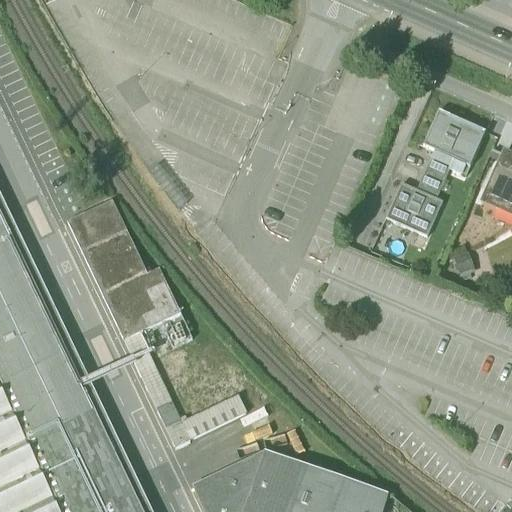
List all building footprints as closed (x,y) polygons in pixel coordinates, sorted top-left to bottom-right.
[(485,135),(438,114),(423,149),(434,154),(430,163),(449,172),(453,163),(469,170),(485,135)] [(511,158),(504,155),(481,205),(483,206),(483,204),(496,210),(495,211),(496,212),(498,207),(511,211),(511,158)] [(449,172),(430,163),(425,174),(445,182),(449,172)] [(445,182),(425,174),(420,184),(440,193),(445,182)] [(440,193),(420,184),(416,194),(401,187),(386,222),(427,240),(442,205),(436,202),(440,193)] [(147,278),(112,205),(67,226),(124,345),(139,337),(180,318),(159,273),(147,278)] [(138,511),(0,223),(0,511),(138,511)] [(139,337),(124,345),(175,452),(191,445),(190,443),(246,416),(238,399),(182,426),(139,337)] [(192,400),(186,387),(174,393),(181,405),(192,400)] [(207,395),(196,400),(202,413),(213,408),(207,395)] [(199,415),(193,402),(182,407),(188,420),(199,415)] [(266,406),(246,416),(257,440),(277,430),(266,406)] [(247,429),(248,426),(247,423),(245,421),(242,420),(239,421),(237,423),(236,426),(237,429),(239,431),(242,432),(245,431),(247,429)] [(233,436),(233,433),(233,430),(230,428),(227,427),(224,428),(222,430),(222,433),(222,436),(225,438),(228,439),(231,438),(233,436)] [(218,443),(219,440),(218,437),(216,434),(213,434),(210,435),(208,437),(207,440),(208,443),(210,445),(213,446),(216,445),(218,443)] [(254,443),(255,440),(254,437),(252,435),(249,434),(246,435),(244,437),(243,440),(244,443),(246,445),(249,446),(252,445),(254,443)] [(204,449),(205,447),(204,444),(202,441),(199,441),(196,441),(194,444),(193,447),(194,450),(196,452),(199,452),(202,452),(204,449)] [(240,450),(240,447),(240,444),(237,442),(234,441),(231,442),(229,444),(229,447),(229,450),(232,452),(235,453),(238,452),(240,450)] [(225,457),(226,454),(225,451),(223,449),(220,448),(217,449),(215,451),(214,454),(215,457),(217,459),(220,460),(223,459),(225,457)] [(264,455),(193,490),(203,511),(244,511),(265,455),(264,455)] [(211,464),(212,461),(211,458),(209,456),(206,455),(203,456),(200,458),(200,461),(200,464),(203,466),(206,467),(209,466),(211,464)] [(265,455),(244,511),(286,511),(302,469),(265,455)] [(302,469),(286,511),(382,511),(388,499),(302,469)]
